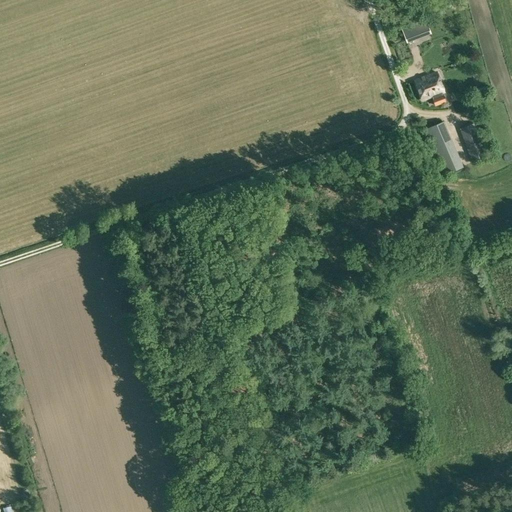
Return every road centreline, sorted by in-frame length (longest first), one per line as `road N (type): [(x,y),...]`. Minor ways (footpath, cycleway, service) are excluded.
road 1 (track): [(300,511),(195,198)]
road 2 (unknown): [(410,125),(456,249),(473,259),(511,335)]
